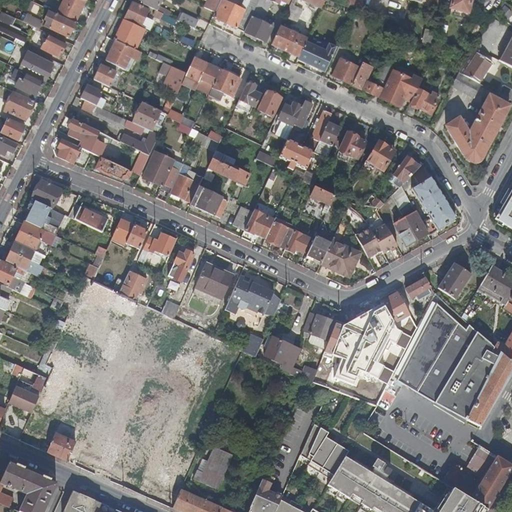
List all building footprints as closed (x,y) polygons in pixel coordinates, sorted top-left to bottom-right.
[(25,0),(22,7),(31,11),(35,3),(27,0),(25,0)] [(82,0),(64,0),(59,14),(76,22),(85,2),(82,0)] [(142,0),(144,1),(143,4),(156,10),(158,10),(162,0),(142,0)] [(214,13),(220,0),(205,0),(202,7),(214,13)] [(255,10),(259,0),(247,0),(243,9),(223,0),(215,18),(245,32),(252,17),(255,10)] [(259,0),(255,10),(266,16),(273,1),(280,4),(281,0),(288,4),(289,0),(259,0)] [(302,0),(322,9),(326,0),(302,0)] [(363,9),(364,2),(358,0),(352,0),(351,5),(355,6),(356,6),(356,7),(363,9)] [(451,0),(449,8),(455,10),(454,14),(470,18),(471,14),(468,13),(471,0),(451,0)] [(149,10),(133,3),(125,19),(142,27),(149,10)] [(297,23),(303,10),(294,6),(290,4),(284,17),(293,21),(297,23)] [(504,6),(498,13),(506,20),(511,13),(504,6)] [(160,7),(159,11),(164,13),(169,16),(170,12),(160,7)] [(158,10),(156,10),(154,15),(162,18),(164,13),(159,11),(158,10)] [(15,18),(1,11),(0,12),(0,30),(15,38),(24,42),(27,36),(11,27),(15,18)] [(179,12),(176,19),(195,28),(199,21),(179,12)] [(59,14),(57,13),(50,29),(70,38),(77,22),(76,22),(59,14)] [(43,22),(31,16),(27,24),(39,29),(43,22)] [(264,23),(252,17),(245,32),(267,42),(276,22),(267,18),(264,23)] [(291,26),(293,21),(284,17),(282,22),(291,26)] [(125,20),(115,40),(116,41),(135,50),(145,29),(125,20)] [(487,54),(502,25),(492,20),(475,47),(475,48),(479,50),(487,54)] [(280,26),(272,45),(299,57),(307,42),(308,39),(298,35),(301,29),(294,26),(291,31),(289,30),(290,28),(285,26),(284,28),(280,26)] [(430,49),(435,31),(425,28),(421,42),(430,49)] [(194,47),(196,40),(181,36),(179,43),(194,47)] [(24,42),(15,38),(13,42),(22,46),(24,42)] [(66,46),(50,38),(46,46),(44,45),(41,50),(58,59),(61,54),(62,54),(66,46)] [(511,39),(501,61),(511,67),(511,39)] [(135,50),(116,41),(106,61),(119,67),(127,70),(133,58),(137,60),(141,52),(135,50)] [(325,51),(307,42),(299,57),(298,60),(325,72),(337,46),(329,43),(325,51)] [(478,82),(491,62),(478,53),(479,50),(475,48),(474,48),(458,72),(459,72),(460,73),(478,82)] [(53,65),(26,52),(23,59),(34,64),(30,70),(47,79),(51,71),(50,70),(53,65)] [(156,60),(170,66),(171,66),(173,61),(159,54),(156,60)] [(456,59),(447,55),(444,61),(453,65),(456,59)] [(195,90),(196,90),(207,64),(194,58),(187,74),(186,76),(182,84),(195,90)] [(370,60),(365,58),(360,68),(352,85),(379,98),(387,80),(396,61),(389,58),(386,64),(384,63),(374,85),(366,81),(372,68),(367,65),(370,60)] [(106,61),(101,59),(98,65),(101,66),(94,80),(109,87),(119,67),(106,61)] [(156,59),(155,59),(152,65),(163,70),(162,71),(167,73),(170,66),(156,60),(156,59)] [(352,85),(360,68),(340,59),(333,76),(352,85)] [(220,70),(207,64),(196,90),(209,95),(209,94),(220,70)] [(187,74),(177,69),(174,75),(169,73),(168,77),(172,79),(168,90),(178,94),(182,84),(186,76),(187,74)] [(241,79),(221,69),(220,70),(209,94),(220,99),(223,93),(232,97),(241,79)] [(474,97),(481,84),(478,82),(460,73),(459,72),(458,73),(452,85),(474,97)] [(43,84),(26,75),(23,82),(19,79),(15,87),(17,88),(30,95),(35,97),(38,92),(39,92),(43,84)] [(387,80),(379,98),(399,107),(404,96),(411,99),(417,89),(421,80),(413,76),(411,81),(401,76),(399,80),(401,81),(398,86),(387,80)] [(256,86),(248,82),(236,107),(250,113),(253,106),(255,107),(261,94),(254,91),(256,86)] [(102,93),(87,86),(83,94),(84,94),(87,96),(85,101),(102,108),(105,101),(99,98),(102,93)] [(511,89),(507,87),(502,95),(511,100),(511,89)] [(30,95),(17,88),(15,92),(28,99),(30,95)] [(429,95),(417,89),(411,99),(409,104),(430,114),(438,99),(436,98),(438,95),(431,92),(429,95)] [(281,98),(266,90),(257,109),(273,117),(281,98)] [(28,99),(15,92),(6,112),(26,122),(35,102),(28,99)] [(508,105),(488,95),(475,119),(474,119),(473,120),(474,121),(468,132),(467,132),(459,118),(445,126),(465,157),(465,158),(473,162),(476,162),(479,160),(480,160),(483,153),(508,105)] [(307,97),(302,107),(287,140),(279,157),(275,164),(274,167),(279,169),(295,176),(302,180),(314,153),(314,152),(289,140),(294,129),(300,131),(312,105),(307,102),(309,98),(307,97)] [(102,108),(85,101),(81,109),(117,125),(118,123),(121,118),(102,108)] [(160,111),(142,103),(133,123),(144,128),(151,132),(155,123),(160,125),(162,121),(158,116),(160,111)] [(287,140),(302,107),(293,103),(291,107),(285,104),(272,133),(287,140)] [(328,123),(332,114),(325,110),(320,119),(317,118),(313,127),(316,129),(312,138),(313,138),(310,144),(317,147),(320,139),(328,123)] [(175,120),(177,115),(170,111),(167,117),(175,120)] [(124,126),(127,120),(121,118),(118,123),(124,126)] [(181,123),(192,126),(193,120),(183,118),(181,123)] [(25,127),(8,119),(2,133),(19,141),(25,127)] [(69,136),(82,142),(79,147),(81,148),(100,157),(106,145),(96,140),(100,133),(73,120),(69,129),(72,130),(69,136)] [(133,123),(127,120),(124,126),(141,134),(144,128),(133,123)] [(192,129),(181,123),(181,124),(180,123),(178,127),(191,134),(193,129),(192,129)] [(340,129),(328,123),(320,139),(333,145),(340,129)] [(159,135),(151,132),(145,144),(141,143),(135,140),(123,134),(120,142),(142,152),(150,156),(159,135)] [(210,137),(199,132),(195,139),(216,149),(220,142),(213,139),(210,137)] [(359,137),(348,132),(337,156),(347,161),(348,158),(353,160),(355,158),(357,159),(365,141),(358,138),(359,137)] [(1,136),(0,135),(0,153),(5,156),(7,151),(13,154),(17,145),(0,138),(1,136)] [(327,159),(333,145),(320,139),(317,147),(314,152),(314,153),(327,159)] [(66,141),(63,140),(59,148),(62,150),(58,157),(67,161),(74,164),(81,148),(79,147),(66,141)] [(395,151),(377,141),(362,166),(372,172),(374,168),(379,171),(381,169),(383,170),(395,151)] [(184,163),(175,159),(170,157),(173,150),(165,146),(162,154),(154,150),(142,178),(162,187),(157,197),(166,202),(170,193),(179,173),(184,163)] [(216,151),(204,177),(203,179),(211,183),(216,172),(245,185),(250,174),(235,166),(237,161),(216,151)] [(266,154),(260,151),(257,156),(275,164),(279,157),(278,156),(277,159),(269,155),(267,159),(264,157),(266,154)] [(140,176),(150,156),(142,152),(132,172),(140,176)] [(402,185),(420,166),(414,162),(406,156),(389,180),(399,187),(402,185)] [(132,172),(102,158),(99,164),(102,165),(99,171),(110,176),(110,175),(123,180),(129,178),(132,172)] [(453,214),(439,190),(423,164),(420,166),(402,185),(404,189),(415,178),(418,184),(412,188),(420,202),(418,203),(420,205),(422,204),(430,218),(424,222),(422,220),(420,221),(422,223),(428,233),(429,235),(452,220),(453,214)] [(273,180),(279,169),(274,167),(269,178),(273,180)] [(187,177),(179,173),(170,193),(192,203),(199,187),(203,179),(204,177),(190,171),(187,177)] [(291,184),(311,193),(314,187),(294,178),(291,184)] [(62,189),(42,180),(42,181),(32,200),(50,209),(52,209),(62,189)] [(511,181),(500,202),(505,204),(497,217),(511,225),(511,181)] [(404,189),(402,185),(399,187),(392,195),(401,215),(412,206),(404,189)] [(327,212),(335,195),(315,186),(314,187),(311,193),(310,196),(326,203),(323,211),(327,212)] [(228,201),(199,187),(192,203),(191,204),(220,217),(228,201)] [(384,203),(376,198),(371,205),(371,206),(380,207),(384,203)] [(30,210),(25,221),(54,235),(55,235),(58,229),(49,224),(51,219),(47,217),(50,209),(32,200),(28,209),(30,210)] [(81,207),(75,204),(69,217),(101,232),(104,228),(110,215),(82,205),(81,207)] [(245,230),(253,212),(242,207),(234,225),(245,230)] [(275,220),(254,210),(253,212),(245,230),(254,234),(254,233),(266,238),(274,222),(275,220)] [(428,233),(422,223),(420,221),(416,214),(415,212),(395,224),(400,234),(399,234),(406,246),(417,240),(428,233)] [(135,224),(121,218),(115,233),(113,236),(127,242),(135,224)] [(296,227),(276,218),(275,220),(274,222),(294,231),(296,227)] [(353,230),(356,236),(368,256),(381,248),(384,252),(397,245),(382,218),(369,226),(366,222),(353,230)] [(20,231),(40,241),(49,245),(54,235),(25,221),(20,231)] [(294,231),(274,222),(266,238),(265,240),(286,249),(294,231)] [(148,231),(135,224),(127,242),(127,243),(140,249),(148,231)] [(115,233),(104,228),(101,232),(112,238),(113,236),(115,233)] [(40,241),(20,231),(15,242),(35,251),(40,241)] [(310,239),(294,231),(286,249),(295,253),(296,250),(304,253),(310,239)] [(170,257),(177,240),(163,233),(159,241),(149,236),(144,248),(156,254),(157,251),(160,252),(170,257)] [(54,235),(49,245),(55,247),(59,238),(55,235),(54,235)] [(127,242),(113,236),(112,238),(112,240),(125,246),(127,243),(127,242)] [(331,243),(316,237),(307,255),(322,262),(331,243)] [(359,253),(332,240),(331,243),(322,262),(321,263),(349,276),(359,253)] [(35,251),(15,242),(10,252),(30,261),(35,251)] [(98,256),(103,258),(107,250),(99,247),(96,255),(98,256)] [(169,275),(182,282),(195,254),(187,250),(185,254),(180,252),(169,275)] [(30,261),(39,265),(42,258),(44,259),(46,256),(35,251),(30,261)] [(30,261),(10,252),(5,262),(20,269),(25,271),(30,261)] [(93,265),(99,268),(103,258),(98,256),(93,265)] [(0,261),(0,271),(13,278),(15,272),(18,273),(19,271),(0,261)] [(30,261),(25,271),(31,274),(38,277),(43,267),(39,265),(30,261)] [(234,275),(207,263),(196,287),(197,288),(194,292),(221,304),(223,299),(224,299),(234,275)] [(438,287),(457,299),(462,291),(460,290),(470,273),(454,263),(438,287)] [(85,275),(94,279),(99,268),(93,265),(90,264),(85,275)] [(508,301),(511,294),(511,276),(491,265),(481,282),(508,300),(508,301)] [(24,283),(26,284),(31,274),(25,271),(20,269),(19,271),(18,273),(15,272),(13,278),(24,283)] [(134,270),(131,269),(120,293),(129,297),(133,289),(141,292),(147,279),(133,273),(134,270)] [(13,278),(0,271),(0,281),(9,286),(9,285),(11,286),(9,288),(12,290),(19,293),(24,283),(13,278)] [(253,281),(241,275),(232,295),(225,310),(235,314),(238,307),(243,309),(247,307),(264,314),(264,313),(273,293),(273,292),(258,285),(257,287),(252,285),(253,281)] [(435,293),(426,277),(406,288),(411,297),(418,293),(422,291),(424,290),(425,292),(431,300),(435,293)] [(96,306),(102,303),(93,281),(76,320),(72,328),(80,332),(83,333),(96,306)] [(120,293),(117,291),(93,281),(102,303),(109,301),(134,313),(139,302),(129,297),(120,293)] [(511,362),(511,303),(508,301),(508,300),(481,282),(477,289),(483,292),(484,291),(506,304),(504,306),(511,311),(511,330),(504,345),(497,341),(494,346),(511,362)] [(24,283),(19,293),(28,297),(32,287),(26,284),(24,283)] [(9,288),(0,284),(0,308),(5,311),(9,302),(0,298),(0,291),(0,292),(9,296),(12,290),(9,288)] [(56,298),(64,302),(68,291),(61,288),(56,298)] [(282,300),(273,293),(264,313),(275,316),(282,300)] [(401,359),(418,326),(410,313),(400,297),(389,303),(402,326),(389,352),(401,359)] [(51,308),(59,312),(64,302),(56,298),(51,308)] [(156,310),(159,304),(150,300),(149,303),(147,306),(151,307),(156,310)] [(111,398),(151,307),(147,306),(140,302),(139,302),(134,313),(128,327),(126,331),(123,337),(113,360),(105,378),(101,387),(99,392),(111,398)] [(175,318),(180,306),(173,303),(170,309),(165,306),(159,304),(156,310),(164,313),(175,318)] [(481,425),(511,372),(511,362),(494,346),(469,324),(466,329),(437,304),(397,380),(481,425)] [(416,309),(410,313),(418,326),(422,319),(416,309)] [(336,321),(311,312),(305,331),(311,333),(308,340),(309,344),(324,349),(328,339),(330,340),(336,321)] [(131,418),(175,318),(164,313),(124,406),(123,419),(129,421),(131,418)] [(75,354),(69,351),(64,349),(67,342),(79,348),(83,339),(78,337),(80,332),(72,328),(76,320),(69,316),(65,324),(63,329),(69,332),(57,355),(63,358),(65,355),(66,356),(73,359),(75,354)] [(56,320),(51,332),(60,336),(63,329),(65,324),(56,320)] [(337,358),(349,324),(337,320),(336,321),(330,340),(324,354),(337,358)] [(126,331),(128,327),(117,322),(113,332),(123,337),(126,331)] [(193,327),(187,341),(199,347),(205,332),(193,327)] [(113,360),(123,337),(113,332),(113,333),(102,355),(113,360)] [(257,357),(265,339),(253,333),(245,351),(252,354),(257,357)] [(281,339),(274,336),(266,355),(285,363),(283,368),(292,372),(295,366),(302,349),(293,345),(294,341),(283,336),(281,339)] [(51,356),(58,341),(52,338),(50,343),(47,342),(42,352),(45,353),(51,356)] [(221,355),(226,345),(218,342),(213,352),(221,355)] [(189,353),(183,350),(175,367),(195,376),(202,359),(196,356),(198,351),(191,348),(189,353)] [(248,363),(252,354),(245,351),(243,350),(239,359),(248,363)] [(47,365),(51,356),(45,353),(36,374),(41,376),(47,365)] [(68,373),(73,363),(72,362),(73,359),(66,356),(65,355),(63,358),(57,355),(56,355),(51,367),(53,368),(48,379),(45,386),(47,387),(57,392),(66,372),(68,373)] [(236,364),(239,359),(232,356),(229,361),(236,364)] [(389,381),(398,365),(388,360),(380,376),(389,381)] [(233,371),(236,364),(229,361),(226,368),(233,371)] [(319,370),(308,365),(305,364),(303,369),(295,366),(292,372),(315,381),(316,376),(319,370)] [(51,367),(47,365),(41,376),(48,379),(53,368),(51,367)] [(15,373),(20,375),(23,368),(18,366),(15,373)] [(361,377),(349,372),(341,391),(377,405),(386,388),(375,383),(375,382),(361,376),(361,377)] [(329,380),(316,376),(315,381),(327,386),(329,380)] [(45,382),(36,378),(32,389),(41,393),(45,382)] [(8,403),(32,413),(39,397),(15,386),(8,403)] [(57,392),(47,387),(37,407),(47,412),(49,408),(56,394),(60,396),(61,394),(57,392)] [(177,398),(164,392),(123,484),(135,489),(177,398)] [(53,410),(60,396),(56,394),(49,408),(53,410)] [(459,478),(465,468),(454,461),(450,468),(445,465),(445,464),(430,455),(370,417),(361,430),(429,472),(442,480),(453,487),(487,508),(511,466),(511,463),(480,444),(468,464),(473,467),(472,470),(480,475),(478,478),(481,480),(476,488),(459,478)] [(137,421),(131,418),(129,421),(116,451),(125,455),(133,436),(133,435),(138,423),(137,421)] [(309,464),(332,478),(346,456),(349,449),(327,435),(329,431),(315,423),(302,454),(311,460),(309,464)] [(73,450),(77,442),(55,432),(47,451),(68,460),(73,450)] [(94,471),(109,439),(98,434),(95,442),(84,467),(94,471)] [(84,467),(95,442),(80,435),(79,436),(77,442),(73,450),(78,452),(73,463),(84,467)] [(233,454),(216,446),(204,471),(198,469),(195,477),(217,488),(233,454)] [(437,511),(438,511),(346,456),(332,478),(329,483),(351,496),(353,492),(364,498),(362,501),(372,508),(374,505),(384,511),(383,511),(437,511)] [(122,461),(113,457),(108,469),(124,476),(129,465),(124,462),(125,460),(123,459),(122,461)] [(0,503),(18,511),(41,511),(55,484),(9,463),(2,476),(0,481),(0,503)] [(185,473),(165,465),(157,483),(176,491),(185,473)] [(272,482),(263,478),(247,511),(275,511),(281,498),(282,496),(269,489),(272,482)] [(484,511),(487,508),(453,487),(438,511),(437,511),(484,511)] [(185,511),(219,511),(222,506),(182,488),(174,507),(185,511)] [(100,504),(72,491),(62,511),(104,511),(105,511),(104,509),(102,508),(99,506),(100,504)] [(235,511),(226,508),(227,506),(226,505),(227,502),(228,502),(231,495),(229,494),(223,506),(222,506),(219,511),(235,511)] [(290,503),(281,498),(275,511),(306,511),(301,509),(304,505),(292,499),(290,503)]
